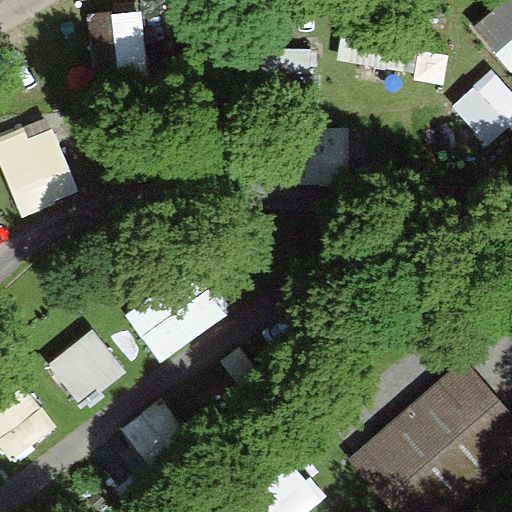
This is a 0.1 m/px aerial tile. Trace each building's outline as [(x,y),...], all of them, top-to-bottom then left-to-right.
[(511,0),(488,22),(511,47),(511,45),(511,0)] [(106,67),(160,65),(157,5),(103,8),(106,67)] [(357,16),(353,53),(410,59),(414,23),(357,16)] [(511,68),(506,62),(466,100),(506,142),(511,136),(511,68)] [(33,210),(93,189),(66,111),(6,132),(33,210)] [(0,215),(17,207),(0,174),(0,215)] [(173,355),(248,305),(209,246),(134,296),(173,355)] [(96,400),(140,362),(103,320),(59,358),(96,400)] [(511,422),(461,364),(355,457),(403,511),(438,511),(511,447),(511,422)] [(0,423),(26,456),(70,421),(37,380),(0,409),(0,423)] [(136,423),(159,453),(197,423),(174,393),(136,423)] [(277,498),(300,511),(316,511),(335,482),(300,461),(277,498)]
